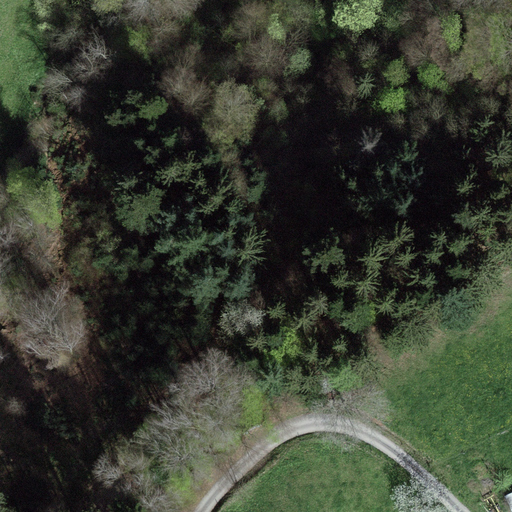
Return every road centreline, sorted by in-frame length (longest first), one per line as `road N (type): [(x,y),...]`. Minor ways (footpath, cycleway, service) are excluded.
road 1 (track): [(73,511),(157,398),(277,296),(309,281),(392,277),(511,254)]
road 2 (track): [(200,511),(266,442),(319,419),(385,444),(460,511)]
